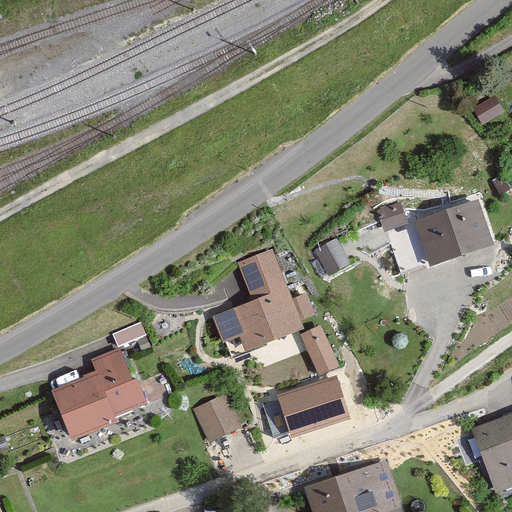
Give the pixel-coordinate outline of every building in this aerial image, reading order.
[(486,198),(417,222),(432,266),(501,242),(486,198)] [(331,271),(352,261),(341,236),(320,246),(331,271)] [(308,328),(277,253),(244,266),(260,306),(220,323),(234,358),(308,328)] [(310,290),(296,295),(304,316),(318,311),(310,290)] [(148,322),(120,332),(127,353),(155,343),(148,322)] [(57,397),(75,439),(145,409),(122,353),(95,365),(101,379),(57,397)] [(337,377),(278,396),(292,437),(350,417),(337,377)] [(212,443),(239,430),(225,400),(197,414),(212,443)] [(511,415),(481,427),(504,492),(511,488),(511,415)] [(407,511),(391,460),(309,486),(317,511),(407,511)]
